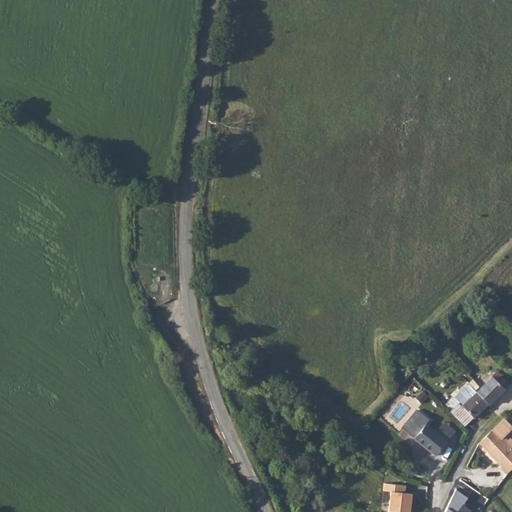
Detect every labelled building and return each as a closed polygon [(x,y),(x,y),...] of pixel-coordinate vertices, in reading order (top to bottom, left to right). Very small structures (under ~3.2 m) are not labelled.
[(481,389),(477,392),(487,404),(488,404),(509,385),(496,371),(491,377),(491,379),(481,389)] [(459,402),(451,410),(464,425),(472,417),(473,418),(487,404),(477,392),(470,384),(455,397),(459,402)] [(423,391),(415,398),(420,404),(428,396),(423,391)] [(446,441),(435,432),(427,425),(430,420),(417,409),(402,428),(436,456),(447,442),(446,441)] [(511,411),(504,418),(479,442),(508,474),(511,469),(511,468),(511,411)] [(444,421),(435,432),(446,441),(454,430),(444,421)] [(381,439),(389,445),(402,429),(394,422),(381,439)] [(389,511),(397,511),(409,511),(412,494),(405,493),(406,485),(385,483),(384,490),(391,491),(389,511)]
